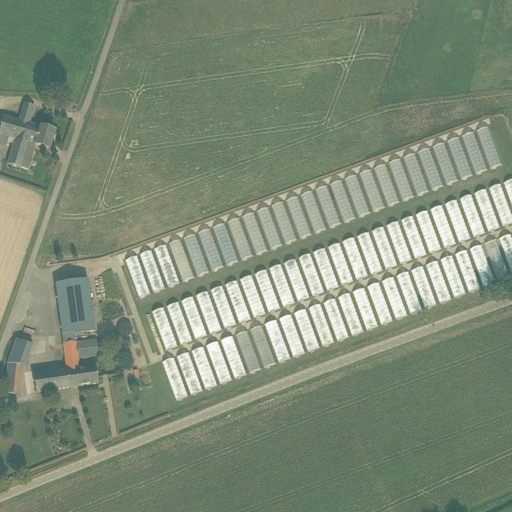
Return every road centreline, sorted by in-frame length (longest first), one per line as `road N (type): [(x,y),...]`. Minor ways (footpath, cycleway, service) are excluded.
road 1 (unclassified): [(0,497),(511,299)]
road 2 (unclassified): [(0,356),(123,0)]
